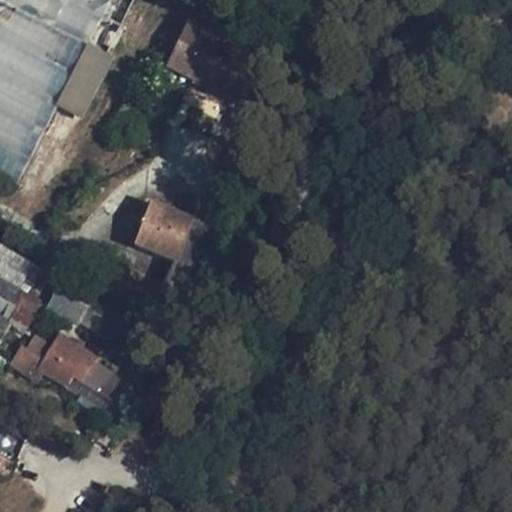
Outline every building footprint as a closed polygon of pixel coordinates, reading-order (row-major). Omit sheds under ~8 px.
[(0,0),(0,170),(22,180),(104,0),(0,0)] [(242,57),(172,40),(160,86),(230,104),(242,57)] [(86,118),(111,53),(83,42),(57,107),(86,118)] [(240,127),(203,226),(209,228),(227,235),(263,136),(240,127)] [(209,228),(203,226),(149,206),(132,250),(173,264),(161,298),(181,305),(209,228)] [(0,254),(0,290),(17,301),(27,306),(43,280),(0,254)] [(27,306),(17,301),(5,325),(24,340),(39,313),(27,306)] [(94,360),(56,338),(48,352),(31,343),(26,352),(20,350),(10,369),(36,384),(40,378),(99,412),(118,380),(93,366),(94,360)]
